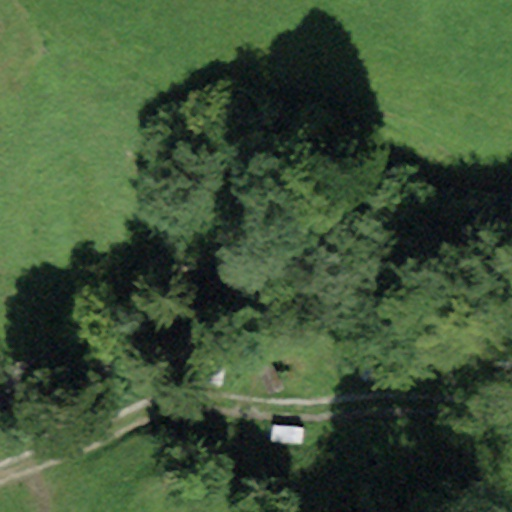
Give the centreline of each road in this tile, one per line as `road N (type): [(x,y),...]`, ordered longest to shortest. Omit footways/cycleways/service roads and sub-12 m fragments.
road 1 (track): [(0,472),(191,390),(511,417)]
road 2 (track): [(0,341),(140,260)]
